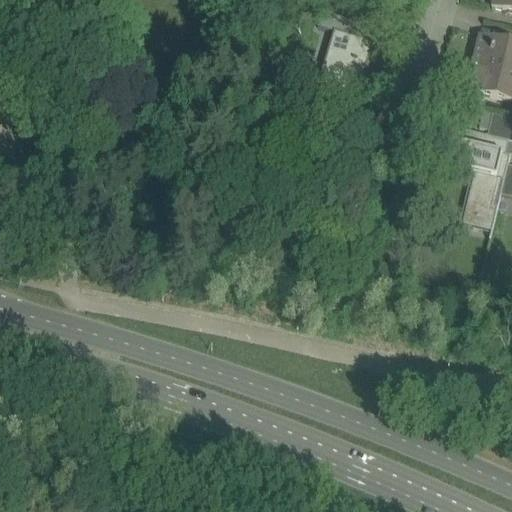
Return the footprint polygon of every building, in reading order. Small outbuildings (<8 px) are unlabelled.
[(511,0),(493,0),(491,10),(511,15),(511,0)] [(322,15),(317,30),(329,33),(333,18),(322,15)] [(333,33),(317,87),(359,99),(367,74),(364,74),(373,45),(333,33)] [(511,47),(478,40),(472,67),(511,76),(511,47)] [(457,76),(453,92),(511,104),(511,76),(472,67),(469,79),(457,76)] [(483,115),(479,131),(488,134),(492,117),(483,115)] [(453,145),(448,169),(451,170),(474,176),(467,205),(478,207),(473,229),(490,234),(492,234),(500,198),(502,189),(508,168),(510,159),(505,157),(508,146),(508,144),(487,139),(459,132),(458,134),(455,145),(453,145)] [(511,191),(502,189),(500,198),(511,200),(511,191)]
